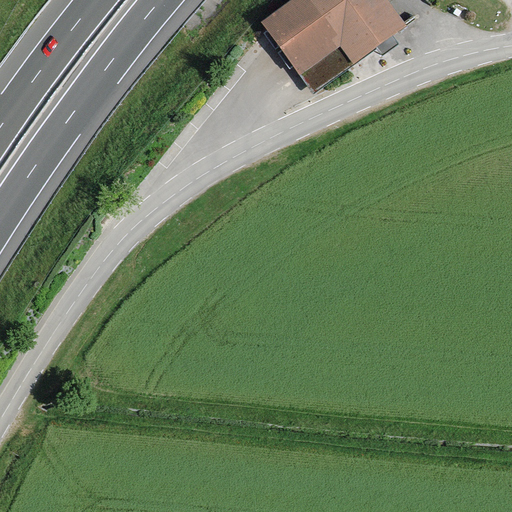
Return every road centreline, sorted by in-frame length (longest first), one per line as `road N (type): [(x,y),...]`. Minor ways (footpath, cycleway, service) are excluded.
road 1 (tertiary): [(511,46),(404,77),(183,188),(110,253),(0,421)]
road 2 (motorway): [(0,224),(164,0)]
road 3 (motorway): [(95,0),(0,127)]
